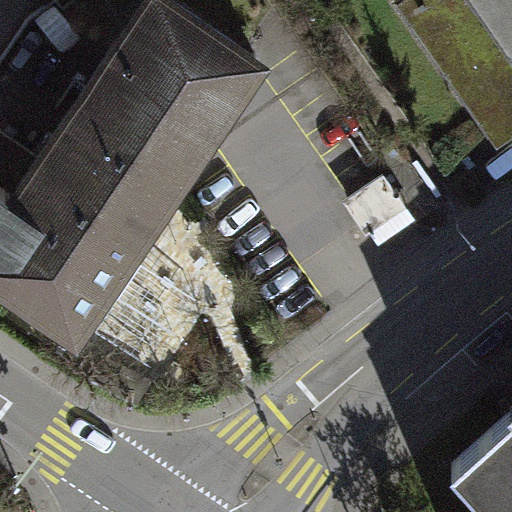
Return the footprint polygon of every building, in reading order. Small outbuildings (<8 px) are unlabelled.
[(0,271),(82,327),(272,44),(205,0),(137,0),(41,144),(1,117),(0,117),(0,271)] [(511,0),(407,0),(498,133),(511,123),(511,0)] [(402,165),(355,198),(384,240),(431,207),(402,165)] [(130,312),(184,330),(198,288),(144,270),(130,312)] [(511,511),(511,402),(448,461),(495,511),(511,511)]
